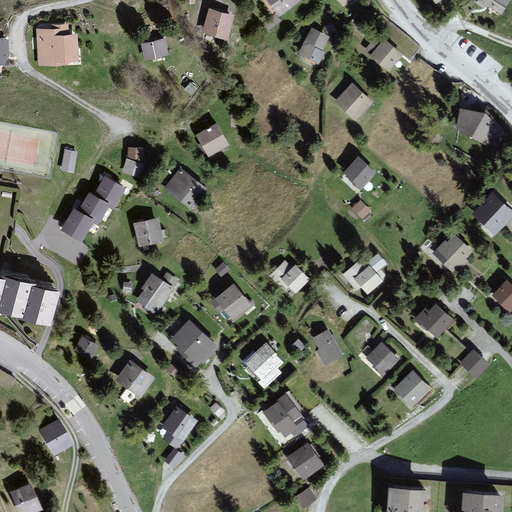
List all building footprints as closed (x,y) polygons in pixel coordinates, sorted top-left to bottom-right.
[(297,0),(265,0),(277,16),(298,0),(297,0)] [(480,0),(479,3),(501,15),(509,0),(480,0)] [(231,13),(206,6),(199,31),(224,37),(231,13)] [(274,16),(261,25),(267,33),(280,23),(274,16)] [(74,26),(34,28),(36,64),(76,62),(74,26)] [(330,38),(310,28),(297,55),(317,64),(330,38)] [(163,36),(138,41),(142,59),(167,54),(163,36)] [(382,39),(369,55),(388,71),(401,56),(382,39)] [(189,82),(182,89),(189,95),(195,88),(189,82)] [(371,102),(350,84),(333,103),(354,121),(371,102)] [(483,112),(459,107),(455,128),(485,146),(499,134),(490,125),(493,121),(483,112)] [(216,124),(194,135),(207,158),(228,146),(216,124)] [(127,158),(120,174),(139,179),(144,165),(143,147),(127,148),(127,158)] [(73,155),(61,153),(59,169),(71,170),(73,155)] [(374,173),(356,157),(341,174),(359,190),(374,173)] [(180,168),(164,187),(190,208),(206,189),(180,168)] [(104,173),(93,193),(108,202),(114,205),(125,185),(104,173)] [(88,190),(78,208),(93,217),(98,220),(108,202),(93,193),(88,190)] [(511,215),(511,211),(491,192),(471,213),(494,235),(511,215)] [(370,212),(359,201),(351,209),(362,220),(370,212)] [(72,206),(61,226),(81,238),(93,217),(78,208),(72,206)] [(155,217),(133,223),(139,247),(162,240),(155,217)] [(470,249),(453,233),(435,253),(453,269),(470,249)] [(379,269),(387,262),(379,251),(370,257),(379,269)] [(284,260),(268,276),(290,299),(310,280),(294,264),(291,267),(284,260)] [(358,260),(341,275),(355,291),(361,287),(366,293),(381,280),(368,264),(364,267),(358,260)] [(223,262),(214,269),(220,277),(229,270),(223,262)] [(24,275),(0,270),(0,306),(16,310),(24,275)] [(160,279),(152,274),(134,302),(154,315),(177,279),(165,272),(160,279)] [(52,283),(24,275),(16,310),(44,317),(52,283)] [(511,309),(511,284),(506,279),(491,295),(509,312),(511,309)] [(232,281),(213,297),(232,320),(251,304),(232,281)] [(433,301),(416,319),(435,338),(453,320),(433,301)] [(217,345),(187,318),(168,338),(198,365),(217,345)] [(326,329),(312,338),(319,349),(315,351),(324,367),(343,356),(326,329)] [(98,345),(81,336),(74,349),(91,358),(98,345)] [(380,341),(365,357),(382,374),(398,358),(380,341)] [(264,342),(242,362),(260,381),(282,361),(264,342)] [(473,349),(460,363),(476,379),(489,365),(473,349)] [(154,378),(128,360),(113,381),(138,399),(154,378)] [(411,369),(392,387),(411,407),(430,389),(411,369)] [(285,395),(262,412),(282,439),(297,428),(295,425),(303,419),(285,395)] [(196,421),(174,407),(160,429),(182,443),(196,421)] [(57,418),(37,429),(52,455),(72,444),(57,418)] [(307,442),(286,456),(301,479),(323,464),(307,442)] [(176,467),(186,455),(175,446),(165,458),(176,467)] [(28,482),(8,491),(17,511),(32,511),(40,509),(28,482)] [(501,511),(503,491),(387,485),(385,511),(501,511)] [(309,488),(294,498),(301,509),(316,499),(309,488)]
